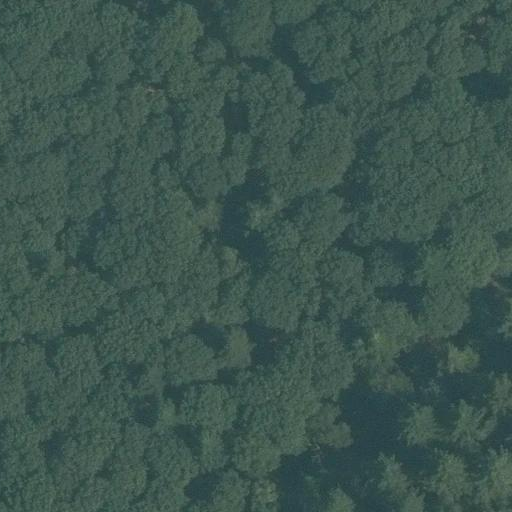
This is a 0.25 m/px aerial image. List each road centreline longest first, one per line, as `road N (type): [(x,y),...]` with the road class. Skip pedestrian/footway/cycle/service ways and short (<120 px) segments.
road 1 (track): [(141,0),(509,293)]
road 2 (track): [(509,293),(266,511)]
